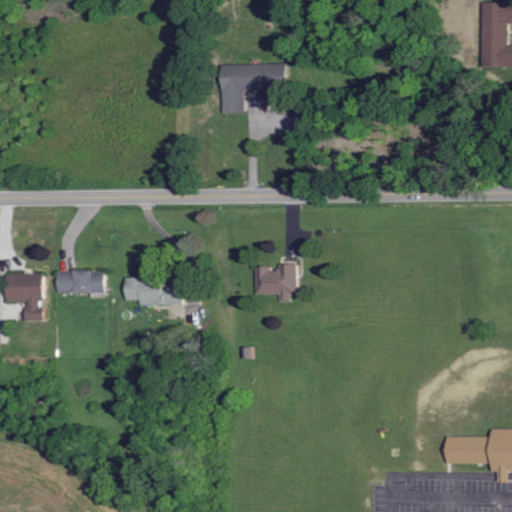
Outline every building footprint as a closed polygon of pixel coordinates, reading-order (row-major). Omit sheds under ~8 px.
[(511,66),(484,66),(485,1),(511,1),(511,23),(510,23),(510,44),(511,44),(511,66)] [(225,112),(224,63),(288,62),(289,96),(267,97),(267,88),(246,89),(247,111),(225,112)] [(298,264),(299,293),(292,293),(292,302),(282,302),(282,294),(258,294),(258,267),(272,266),(272,270),(277,270),(277,269),(282,269),(282,265),(298,264)] [(105,297),(93,296),(93,291),(60,290),(60,271),(76,271),(76,269),(95,269),(95,271),(107,271),(107,291),(105,291),(105,297)] [(28,320),(27,306),(30,306),(30,300),(9,300),(9,273),(46,272),(47,299),(42,300),(42,306),(47,306),(47,320),(28,320)] [(143,304),(142,299),(128,299),(127,276),(165,276),(165,282),(184,281),(185,303),(143,304)] [(511,468),(509,468),(509,479),(500,479),(500,468),(496,468),(496,461),(450,460),(450,437),(496,438),(496,430),(511,430),(511,468)]
